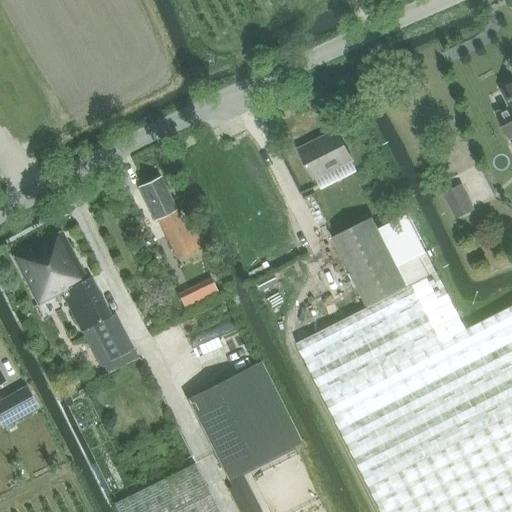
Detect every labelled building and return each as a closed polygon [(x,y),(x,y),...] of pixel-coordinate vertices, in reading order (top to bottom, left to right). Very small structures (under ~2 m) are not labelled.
[(511,84),(503,89),(511,106),(511,107),(498,114),(510,137),(511,135),(511,84)] [(300,150),(314,179),(352,160),(337,130),(300,150)] [(156,222),(160,220),(179,260),(207,246),(198,228),(189,233),(178,209),(179,209),(163,177),(140,188),(156,222)] [(442,192),(455,217),(474,208),(461,182),(442,192)] [(373,218),(333,237),(367,305),(407,286),(397,267),(373,218)] [(61,290),(73,314),(81,329),(113,312),(93,273),(89,276),(64,229),(13,255),(37,303),(61,290)] [(427,252),(397,267),(407,286),(436,271),(427,252)] [(368,307),(297,343),(311,370),(382,511),(511,511),(511,307),(467,330),(438,273),(437,273),(436,271),(407,286),(367,305),(368,307)] [(276,282),(272,274),(256,281),(260,290),(276,282)] [(200,302),(193,289),(179,296),(185,309),(200,302)] [(189,399),(229,479),(303,441),(263,362),(189,399)] [(0,423),(2,427),(38,408),(27,389),(0,403),(0,423)] [(118,511),(219,511),(194,463),(114,503),(118,511)]
